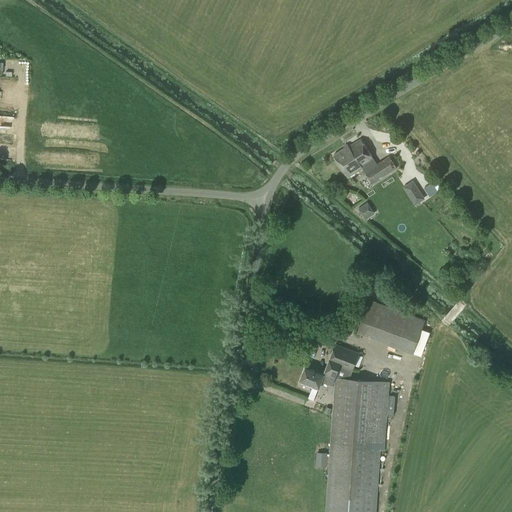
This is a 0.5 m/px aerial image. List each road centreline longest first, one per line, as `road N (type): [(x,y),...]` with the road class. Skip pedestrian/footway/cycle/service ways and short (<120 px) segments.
road 1 (track): [(247,304),(350,338),(366,293),(448,323),(505,252)]
road 2 (unclassified): [(210,511),(264,215)]
road 3 (unclassified): [(270,189),(304,148),(511,23)]
road 4 (unclassified): [(0,179),(245,196)]
